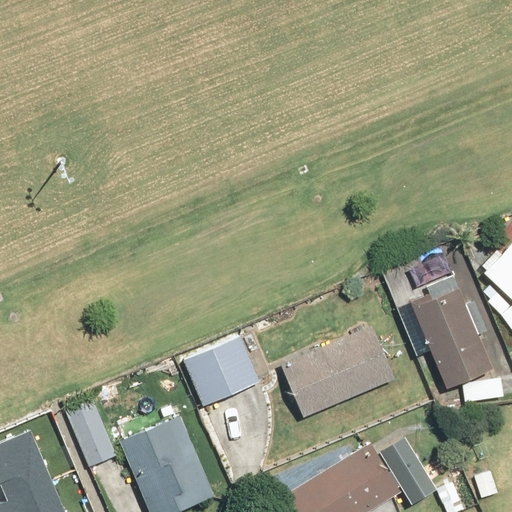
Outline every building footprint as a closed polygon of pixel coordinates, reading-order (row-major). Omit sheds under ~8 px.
[(511,241),(483,272),(511,299),(511,241)] [(457,281),(410,300),(446,386),(492,367),(457,281)] [(370,322),(279,361),(302,416),(394,376),(370,322)] [(184,360),(204,405),(260,380),(239,335),(184,360)] [(66,409),(90,464),(117,453),(94,397),(66,409)] [(120,438),(151,511),(168,511),(213,493),(179,413),(120,438)] [(63,511),(32,433),(0,445),(0,493),(3,501),(0,502),(0,511),(63,511)] [(376,451),(368,439),(285,493),(296,511),(366,511),(400,490),(409,503),(437,486),(404,434),(376,451)] [(468,489),(441,500),(445,511),(458,511),(475,505),(468,489)]
